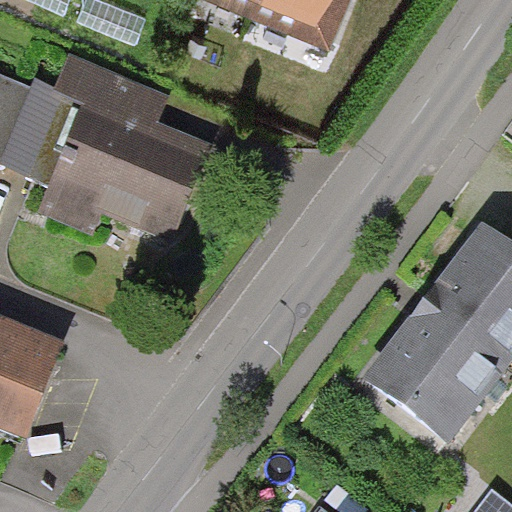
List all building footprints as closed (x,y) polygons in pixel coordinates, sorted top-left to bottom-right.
[(224,0),(329,42),(346,0),(224,0)] [(55,97),(0,73),(0,163),(54,186),(43,212),(93,233),(101,214),(172,244),(212,149),(157,126),(168,99),(72,58),(55,97)] [(511,250),(484,230),(364,386),(447,449),(511,364),(511,250)] [(69,344),(0,316),(0,426),(31,439),(69,344)] [(511,511),(511,508),(493,494),(479,511),(511,511)]
